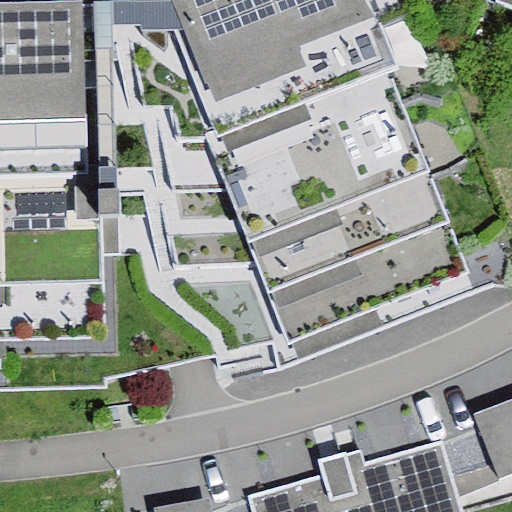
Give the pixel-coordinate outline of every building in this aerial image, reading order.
[(87,0),(0,0),(0,396),(10,396),(9,361),(119,357),(115,237),(113,179),(94,179),(87,0)] [(359,0),(165,0),(194,72),(213,129),(198,136),(290,348),(469,271),(381,68),(392,63),(359,0)] [(511,0),(496,0),(494,6),(511,12),(511,0)] [(511,403),(473,419),(498,482),(511,476),(511,403)] [(317,461),(321,475),(248,498),(252,511),(461,511),(441,443),(367,465),(362,452),(317,461)] [(212,511),(211,501),(153,511),(212,511)]
